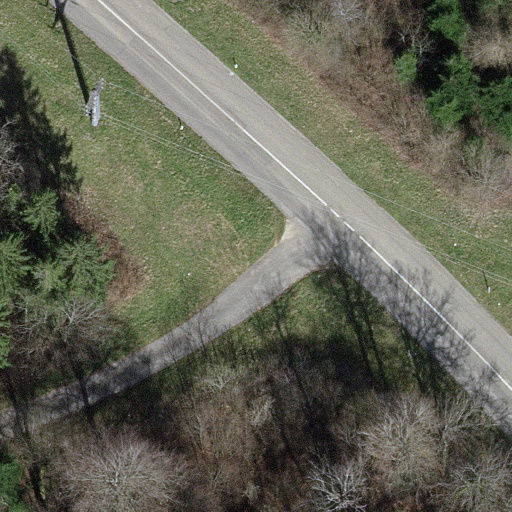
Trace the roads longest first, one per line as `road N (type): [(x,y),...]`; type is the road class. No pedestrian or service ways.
road 1 (secondary): [(511,386),(99,0)]
road 2 (track): [(0,423),(177,346),(270,281),(335,219)]
